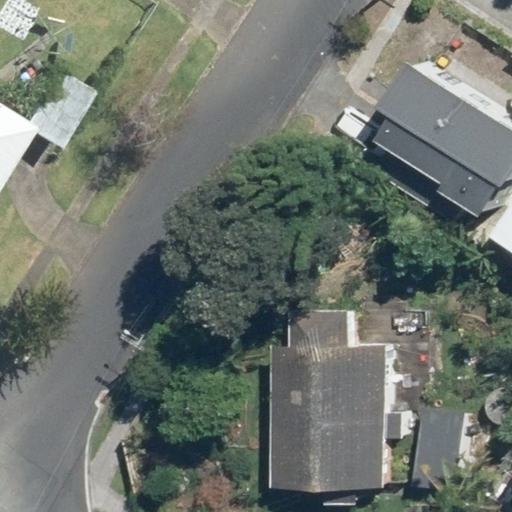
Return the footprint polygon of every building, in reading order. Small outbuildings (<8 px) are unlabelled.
[(511,154),(511,113),(424,56),(387,111),(494,181),(511,154)] [(0,170),(23,135),(50,152),(87,94),(52,72),(18,126),(0,114),(0,170)] [(511,219),(496,243),(511,253),(511,219)] [(287,335),(286,481),(399,482),(400,337),(365,337),(365,303),(304,302),(303,335),(287,335)] [(426,407),(422,482),(471,485),(476,410),(426,407)]
